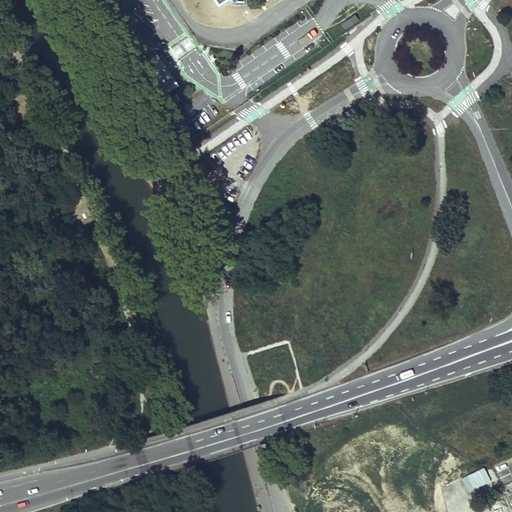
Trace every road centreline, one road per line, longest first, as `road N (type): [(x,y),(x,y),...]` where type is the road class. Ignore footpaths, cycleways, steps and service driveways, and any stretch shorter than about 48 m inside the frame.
road 1 (primary): [(0,510),(490,355)]
road 2 (unclassified): [(352,96),(288,136),(265,164),(227,255),(230,347),(282,511)]
road 3 (primary): [(393,375),(11,494)]
road 4 (unclassified): [(291,0),(234,39),(187,32),(165,0)]
road 5 (primary): [(511,322),(393,375)]
road 6 (primary): [(511,333),(393,375)]
